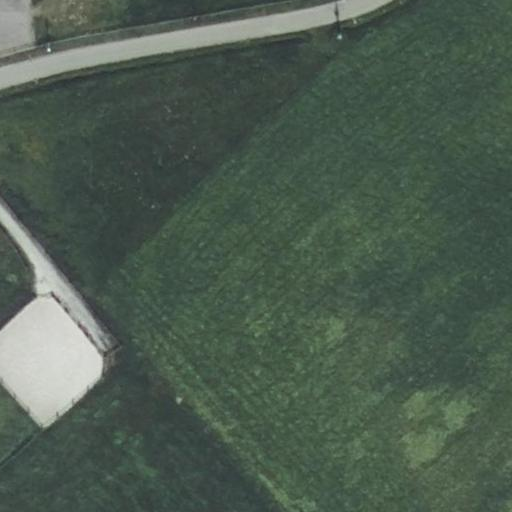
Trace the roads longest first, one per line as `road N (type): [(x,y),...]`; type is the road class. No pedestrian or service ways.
road 1 (residential): [(365,0),(0,77)]
road 2 (track): [(0,218),(97,340)]
